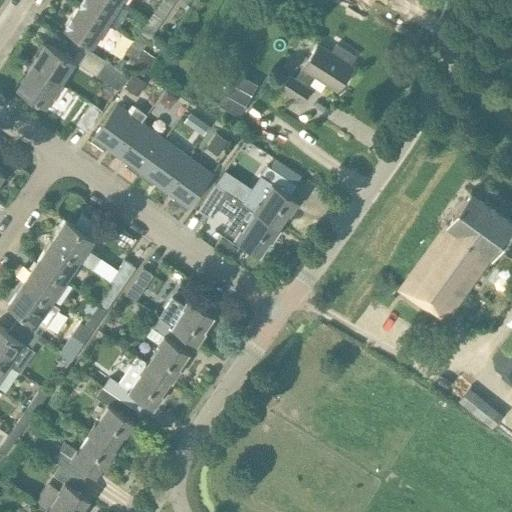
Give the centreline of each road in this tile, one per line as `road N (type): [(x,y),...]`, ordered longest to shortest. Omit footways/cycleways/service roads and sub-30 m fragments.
road 1 (unclassified): [(286,314),(489,0)]
road 2 (residential): [(286,314),(57,154)]
road 3 (unclassified): [(169,483),(286,314)]
